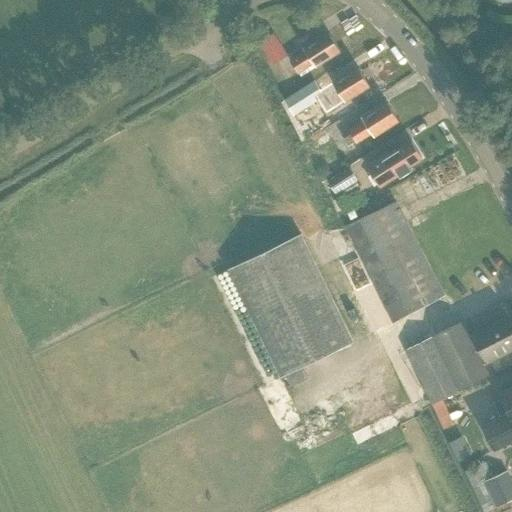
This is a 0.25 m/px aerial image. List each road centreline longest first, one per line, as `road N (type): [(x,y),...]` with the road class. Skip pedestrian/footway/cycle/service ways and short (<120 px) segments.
road 1 (unclassified): [(0,155),(253,0)]
road 2 (tertiary): [(511,200),(435,77),(363,0)]
road 3 (unknown): [(511,277),(406,320),(358,367)]
